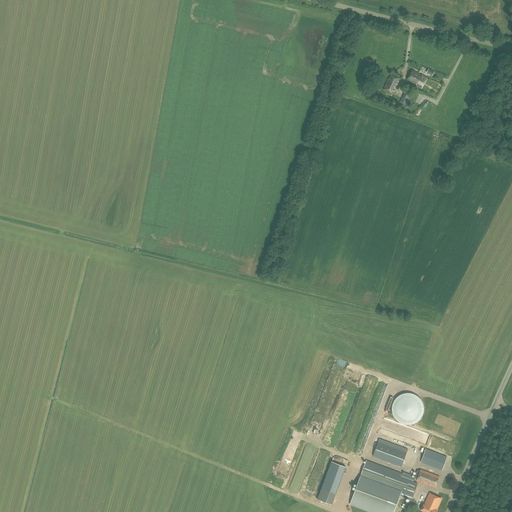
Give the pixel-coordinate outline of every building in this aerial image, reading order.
[(414,84),(420,74),(413,70),(407,80),(414,84)] [(401,78),(391,74),(387,82),(397,86),(401,78)] [(420,74),(414,84),(416,85),(421,88),(428,77),(422,74),(422,75),(420,74)] [(397,86),(387,82),(383,90),(393,94),(397,86)] [(413,93),(405,90),(403,96),(410,99),(413,93)] [(410,99),(403,96),(400,103),(408,106),(410,99)] [(366,412),(371,400),(369,399),(371,393),(365,390),(357,409),(366,412)] [(337,419),(335,425),(342,427),(344,420),(337,419)] [(332,445),(337,430),(332,428),(327,443),(332,445)] [(401,466),(406,453),(378,442),(373,456),(401,466)] [(442,470),(447,457),(426,449),(421,462),(442,470)] [(333,502),(346,464),(331,459),(319,497),(333,502)] [(359,479),(401,494),(404,495),(404,496),(412,499),(418,483),(413,482),(415,478),(366,460),(359,479)] [(436,488),(440,476),(421,469),(416,480),(420,482),(423,483),(429,485),(432,486),(436,488)] [(359,479),(350,504),(371,511),(394,511),(401,494),(359,479)] [(436,510),(442,498),(430,493),(424,504),(421,510),(425,511),(435,511),(437,510),(436,510)]
